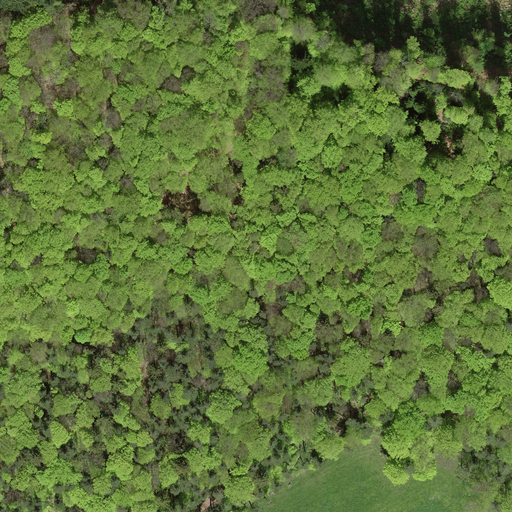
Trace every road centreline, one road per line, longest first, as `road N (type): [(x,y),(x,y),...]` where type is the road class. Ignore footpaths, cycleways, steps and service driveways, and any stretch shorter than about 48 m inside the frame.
road 1 (track): [(0,201),(61,108),(72,54),(63,24),(51,16),(0,8)]
road 2 (track): [(511,385),(423,431),(367,423)]
